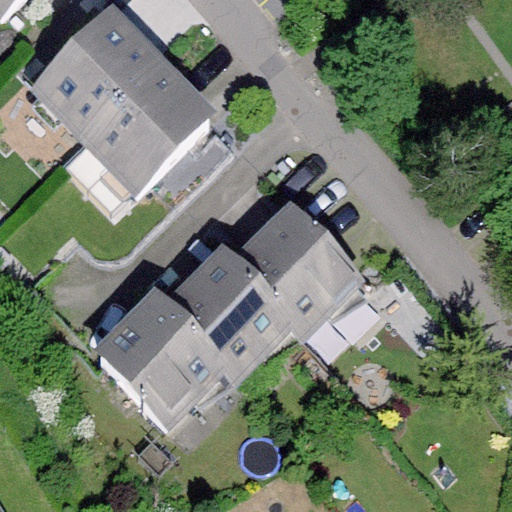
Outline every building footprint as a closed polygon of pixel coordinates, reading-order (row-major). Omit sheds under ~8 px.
[(0,0),(0,22),(3,25),(27,0),(0,0)] [(39,100),(89,150),(160,81),(110,30),(39,100)] [(160,81),(89,150),(66,173),(111,219),(134,197),(138,201),(209,131),(160,81)] [(293,226),(236,281),(290,336),(300,347),(357,291),(293,226)] [(290,336),(236,281),(225,270),(169,324),(223,378),(234,390),(290,336)] [(31,297),(19,309),(34,325),(46,313),(31,297)] [(223,378),(169,324),(158,313),(101,369),(166,434),(223,378)]
